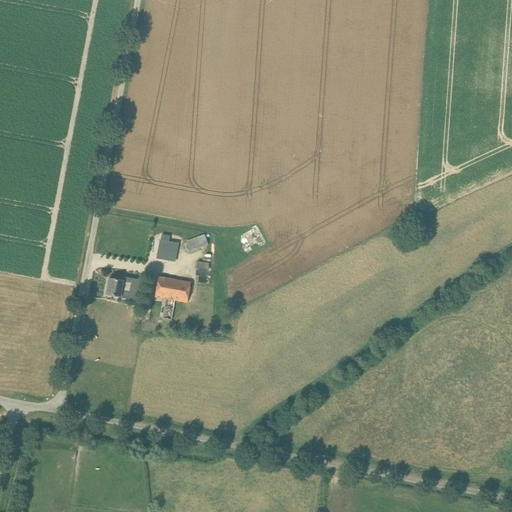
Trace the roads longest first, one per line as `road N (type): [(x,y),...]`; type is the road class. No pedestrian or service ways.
road 1 (unclassified): [(511,493),(59,410)]
road 2 (unclassified): [(59,410),(135,0)]
